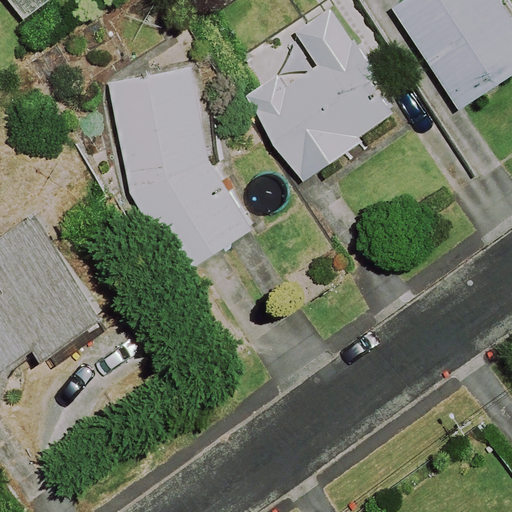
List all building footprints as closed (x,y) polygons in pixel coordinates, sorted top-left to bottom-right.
[(59,0),(16,0),(31,20),(59,0)] [(411,0),(401,7),(464,107),(511,77),(511,11),(505,0),(411,0)] [(406,110),(336,10),(299,36),(321,67),(296,85),(285,69),(247,96),(309,185),(370,142),(367,137),(406,110)] [(228,181),(201,61),(111,81),(135,188),(188,274),(258,231),(228,181)] [(115,316),(44,214),(0,244),(0,377),(45,347),(53,359),(115,316)]
